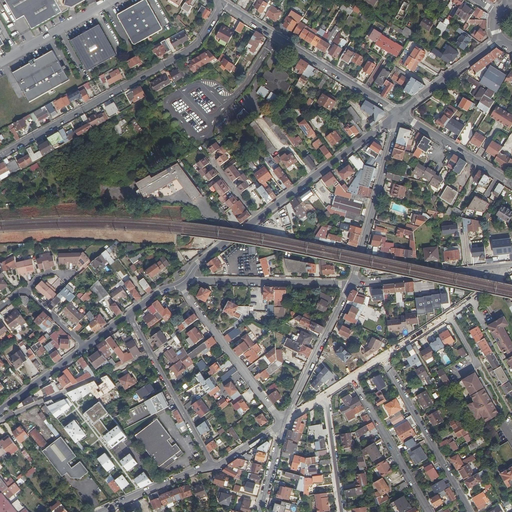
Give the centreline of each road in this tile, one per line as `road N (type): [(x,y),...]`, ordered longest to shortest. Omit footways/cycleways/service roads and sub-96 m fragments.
road 1 (residential): [(221,2),(192,47),(0,154)]
road 2 (residential): [(398,112),(221,2)]
road 3 (residential): [(398,112),(350,283)]
road 4 (residential): [(470,511),(381,358)]
road 5 (tertiary): [(257,218),(398,112)]
road 6 (residential): [(283,422),(178,285)]
road 7 (residential): [(150,354),(0,418)]
road 8 (residential): [(189,277),(350,283)]
road 9 (residential): [(350,283),(506,266)]
road 10 (residential): [(381,358),(506,266)]
road 11 (residential): [(429,511),(351,377)]
road 12 (residential): [(350,283),(283,422)]
road 13 (residential): [(398,112),(511,183)]
road 14 (residential): [(0,61),(111,0)]
road 15 (tertiary): [(398,112),(498,37)]
road 16 (residential): [(150,354),(209,464)]
